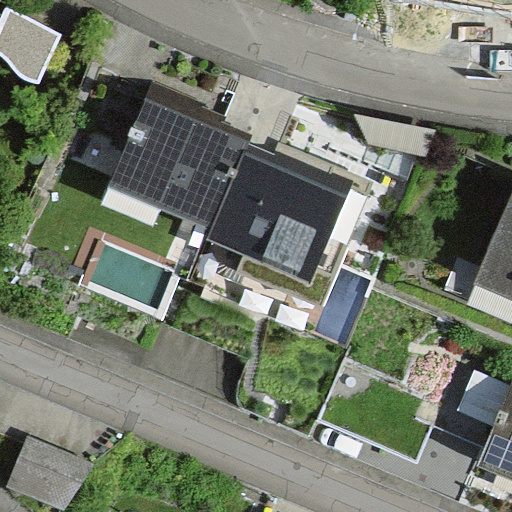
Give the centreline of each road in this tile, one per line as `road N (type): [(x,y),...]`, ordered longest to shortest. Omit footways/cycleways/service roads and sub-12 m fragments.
road 1 (residential): [(400,511),(0,347)]
road 2 (residential): [(163,0),(367,71),(511,94)]
